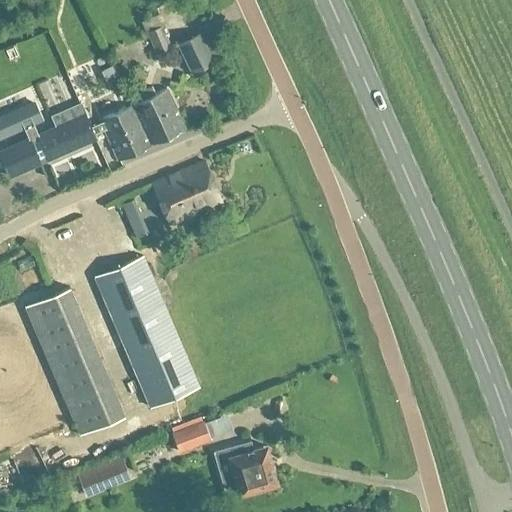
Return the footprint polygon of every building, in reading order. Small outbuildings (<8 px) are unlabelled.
[(162,24),(146,31),(155,52),(170,45),(162,24)] [(213,61),(199,31),(177,41),(190,71),(213,61)] [(32,89),(40,111),(57,105),(49,83),(32,89)] [(169,86),(130,103),(149,145),(187,128),(169,86)] [(34,123),(43,120),(34,100),(0,114),(0,138),(24,128),(34,123)] [(100,121),(92,124),(96,133),(104,129),(118,159),(149,145),(130,103),(99,117),(100,121)] [(36,156),(39,163),(67,151),(98,137),(96,133),(92,124),(86,111),(38,133),(34,123),(24,128),(28,137),(36,156)] [(0,153),(10,176),(39,163),(36,156),(28,137),(0,149),(0,153)] [(168,222),(222,202),(205,161),(152,183),(168,222)] [(136,236),(146,232),(131,197),(121,202),(136,236)] [(144,253),(92,276),(148,407),(200,385),(144,253)] [(50,281),(58,279),(53,258),(44,260),(50,281)] [(124,415),(70,286),(25,305),(79,434),(124,415)] [(185,310),(172,315),(193,364),(195,368),(207,364),(185,310)] [(179,451),(211,438),(204,421),(172,433),(179,451)] [(236,484),(239,494),(278,483),(267,444),(246,450),(243,441),(228,446),(230,454),(228,455),(232,469),(223,471),(228,487),(236,484)] [(85,494),(130,477),(122,455),(77,473),(85,494)]
